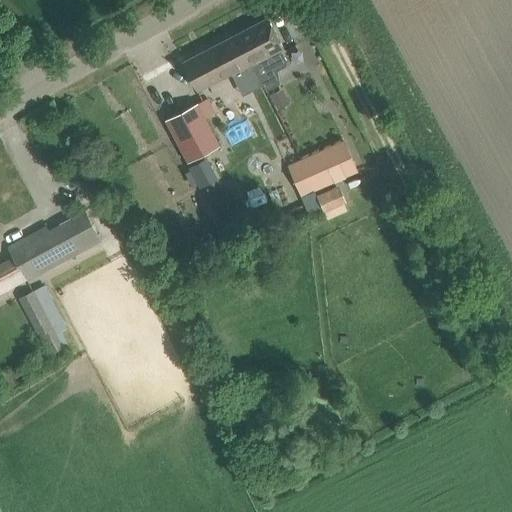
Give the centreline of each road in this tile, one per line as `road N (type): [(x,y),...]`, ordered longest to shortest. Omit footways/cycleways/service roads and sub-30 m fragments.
road 1 (track): [(511,377),(315,0)]
road 2 (unclassified): [(0,107),(199,0)]
